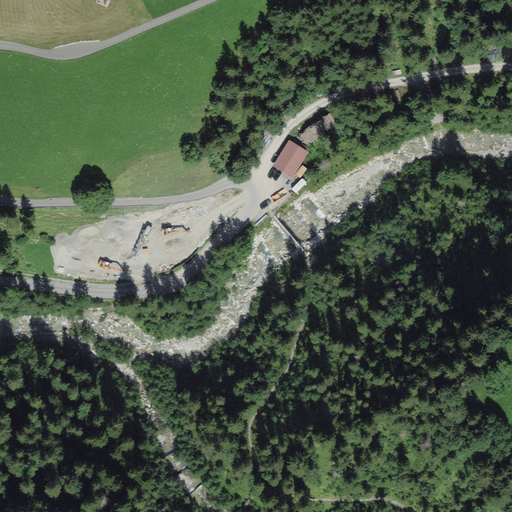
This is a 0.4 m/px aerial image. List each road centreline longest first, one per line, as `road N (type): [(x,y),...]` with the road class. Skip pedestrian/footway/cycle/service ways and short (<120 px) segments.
road 1 (unclassified): [(0,198),(162,200),(243,178),(254,191),(249,208),(171,285),(95,293),(0,280)]
road 2 (track): [(253,185),(287,207),(318,265),(289,371),(237,433),(252,475),(284,499),(388,500),(412,511)]
road 3 (track): [(511,65),(387,82),(301,115),(277,138),(253,185)]
road 4 (unclassified): [(207,0),(90,49),(51,54),(0,45)]
